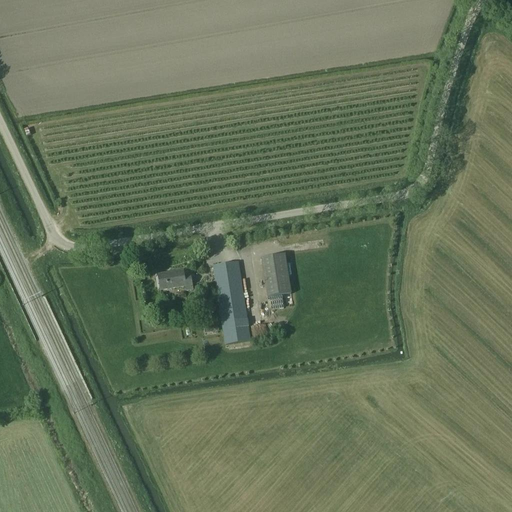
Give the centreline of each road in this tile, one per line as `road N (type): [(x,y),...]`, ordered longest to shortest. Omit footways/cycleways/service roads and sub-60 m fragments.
road 1 (unclassified): [(58,240),(82,248),(407,192),(426,172),(478,0)]
road 2 (unclassified): [(58,240),(0,118)]
